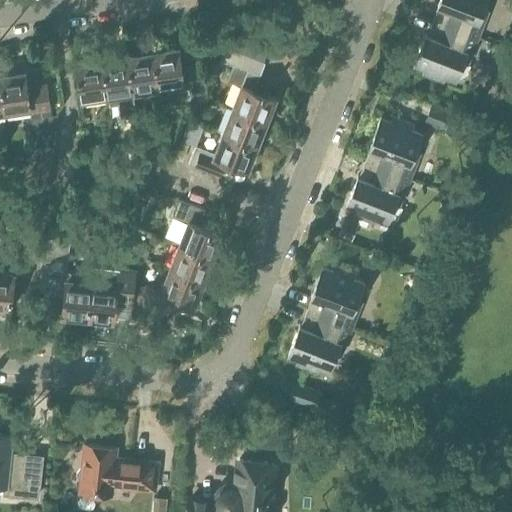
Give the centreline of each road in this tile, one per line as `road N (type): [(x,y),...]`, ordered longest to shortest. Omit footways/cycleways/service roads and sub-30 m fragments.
road 1 (residential): [(213,382),(230,363),(376,0)]
road 2 (residential): [(213,382),(0,360)]
road 3 (residential): [(0,22),(143,0)]
